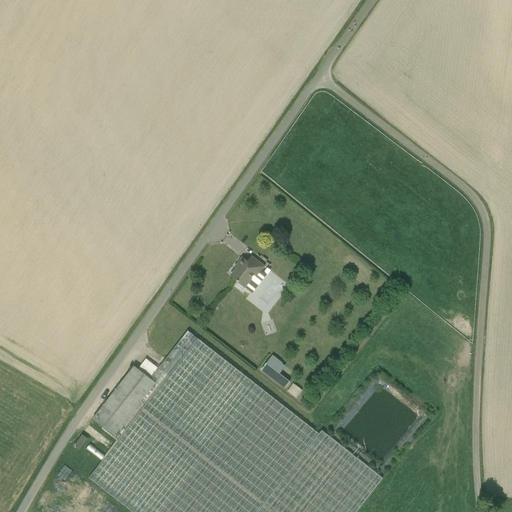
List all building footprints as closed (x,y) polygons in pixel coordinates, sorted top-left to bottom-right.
[(231,277),(239,283),(238,285),(243,289),(258,271),(260,273),(265,267),(252,257),(248,262),(243,258),(238,264),(240,266),(231,277)] [(264,326),(266,334),(277,331),(274,322),(264,326)] [(319,434),(198,339),(188,332),(158,369),(146,360),(138,369),(135,367),(93,420),(119,440),(88,478),(130,511),(356,511),(383,479),(322,431),(319,434)] [(272,356),(262,369),(286,387),(290,382),(280,374),(276,372),(283,363),(272,356)] [(82,435),(74,447),(79,450),(87,439),(82,435)]
